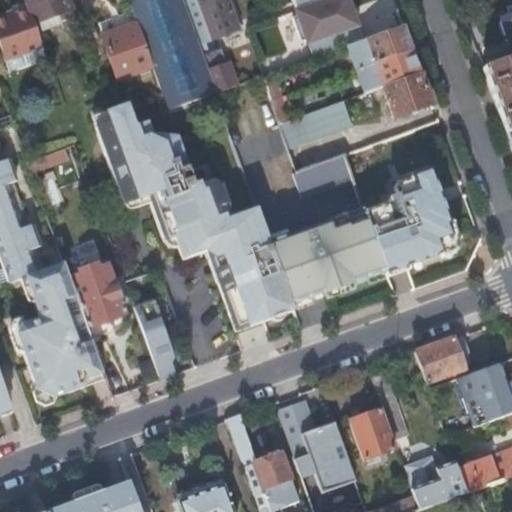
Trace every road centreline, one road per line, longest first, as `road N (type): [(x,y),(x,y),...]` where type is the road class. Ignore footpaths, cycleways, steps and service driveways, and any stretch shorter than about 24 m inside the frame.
road 1 (residential): [(0,470),(511,285)]
road 2 (residential): [(427,0),(511,230)]
